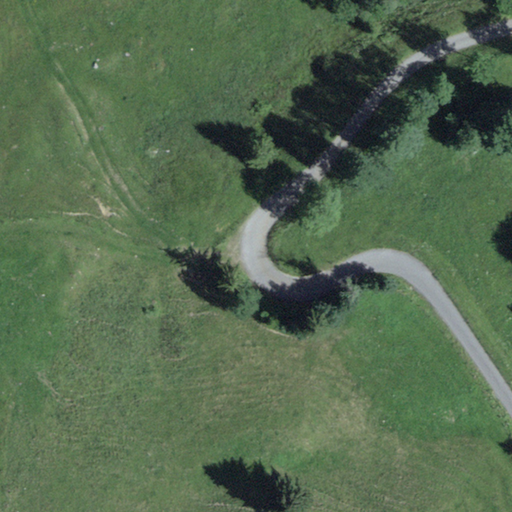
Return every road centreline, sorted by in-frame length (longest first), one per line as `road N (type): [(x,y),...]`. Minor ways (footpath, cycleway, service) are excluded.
road 1 (unclassified): [(511,398),(404,263),(376,261),(303,290),(265,274),(256,247),(275,205),(341,148),(398,77),(437,51),(511,28)]
road 2 (track): [(0,216),(90,221),(217,276),(265,274)]
